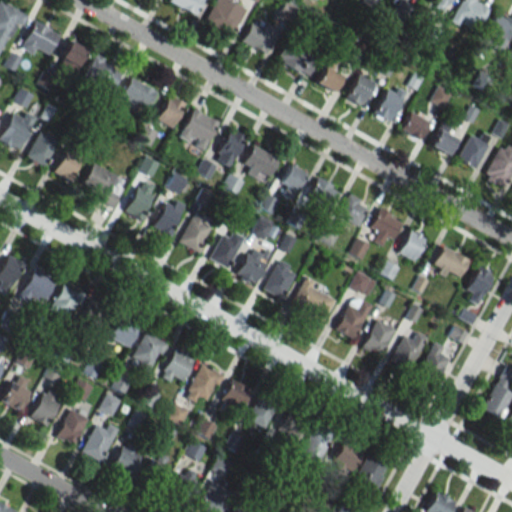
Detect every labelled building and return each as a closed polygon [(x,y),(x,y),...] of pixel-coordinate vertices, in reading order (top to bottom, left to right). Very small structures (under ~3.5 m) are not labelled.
[(200,0),(167,0),(187,16),(200,0)] [(225,0),(211,0),(202,23),(229,34),(241,7),(225,0)] [(439,10),(446,0),(434,0),(435,0),(431,5),(439,10)] [(458,0),(448,19),(475,32),(487,6),(474,0),(458,0)] [(0,58),(21,11),(0,2),(0,58)] [(511,23),(511,21),(493,11),(483,30),(495,36),(489,47),(497,51),(511,23)] [(17,47),(34,57),(37,51),(45,55),(56,34),(31,20),(17,47)] [(238,42),(262,52),(270,34),(245,23),(238,42)] [(436,31),(428,25),(419,36),(427,43),(436,31)] [(70,72),(83,49),(67,40),(54,63),(70,72)] [(305,78),(315,61),(283,41),(273,58),(305,78)] [(120,69),(92,53),(80,76),(107,91),(120,69)] [(312,81),(329,92),(339,76),(322,65),(312,81)] [(341,97),(357,106),(371,81),(355,72),(341,97)] [(152,90),(127,76),(115,99),(140,113),(152,90)] [(389,117),(403,92),(387,83),(372,108),(389,117)] [(447,92),(434,86),(427,99),(440,106),(447,92)] [(181,103),(165,94),(152,119),(168,128),(181,103)] [(215,122),(192,108),(175,135),(198,150),(215,122)] [(397,129),(417,138),(425,120),(406,111),(397,129)] [(8,112),(0,127),(0,143),(12,150),(31,118),(22,112),(18,118),(8,112)] [(427,145),(444,154),(456,132),(439,123),(427,145)] [(225,167),(241,137),(226,129),(210,159),(225,167)] [(487,139),(469,129),(454,158),(471,167),(487,139)] [(52,138),(33,131),(25,154),(44,161),(52,138)] [(501,185),(511,163),(511,149),(497,142),(481,175),(501,185)] [(258,169),(264,174),(275,160),(253,144),(236,166),(252,178),(258,169)] [(76,161),(59,153),(49,172),(66,180),(76,161)] [(193,171),(205,178),(211,165),(199,159),(193,171)] [(77,187),(111,204),(123,179),(89,162),(77,187)] [(302,172),(286,163),(275,182),(291,191),(302,172)] [(176,193),(182,177),(170,171),(163,188),(176,193)] [(219,185),(232,193),(239,181),(226,173),(219,185)] [(337,188),(313,176),(305,193),(328,205),(337,188)] [(120,210),(136,218),(151,187),(136,179),(120,210)] [(269,214),(276,199),(261,193),(254,207),(269,214)] [(355,226),(365,204),(344,194),(333,215),(355,226)] [(181,206),(166,196),(149,223),(165,233),(181,206)] [(383,247),(398,220),(376,207),(366,226),(374,230),(369,239),(383,247)] [(193,252),(210,223),(191,211),(174,240),(193,252)] [(261,240),(269,220),(256,214),(247,234),(261,240)] [(224,268),(239,239),(220,229),(205,258),(224,268)] [(422,237),(406,229),(394,252),(410,260),(422,237)] [(356,259),(364,245),(353,238),(345,252),(356,259)] [(453,281),(465,258),(439,244),(427,267),(453,281)] [(263,254),(242,247),(231,279),(252,286),(263,254)] [(0,256),(2,253),(21,263),(8,287),(0,282),(0,256)] [(259,290),(279,298),(292,267),(271,259),(259,290)] [(473,303),(490,273),(475,266),(459,295),(473,303)] [(36,306),(50,282),(29,270),(15,294),(36,306)] [(345,285),(363,295),(372,280),(354,270),(345,285)] [(286,303),(319,321),(332,297),(299,279),(286,303)] [(57,284),(75,294),(62,318),(43,308),(57,284)] [(367,305),(349,295),(331,329),(348,338),(367,305)] [(104,336),(123,347),(134,328),(115,317),(104,336)] [(390,328),(373,319),(358,346),(376,355),(390,328)] [(445,335),(457,342),(463,332),(451,325),(445,335)] [(140,331),(158,341),(145,365),(126,355),(140,331)] [(388,358),(407,367),(422,336),(413,332),(409,340),(398,336),(388,358)] [(416,369),(435,378),(448,351),(430,342),(416,369)] [(170,346),(189,356),(176,380),(157,370),(170,346)] [(196,362),(218,374),(213,385),(209,383),(202,397),(183,387),(196,362)] [(511,391),(503,387),(511,370),(501,365),(478,409),(497,418),(511,391)] [(0,401),(14,410),(30,384),(12,374),(0,392),(0,401)] [(107,386),(120,394),(127,382),(114,374),(107,386)] [(89,384),(75,378),(68,394),(82,400),(89,384)] [(226,378),(245,388),(232,412),(213,402),(226,378)] [(37,391),(55,401),(42,425),(24,415),(37,391)] [(116,399),(102,392),(94,408),(108,415),(116,399)] [(254,393),(273,403),(260,428),(241,418),(254,393)] [(184,409),(170,402),(163,417),(176,424),(184,409)] [(511,406),(503,421),(511,426),(511,406)] [(65,408),(83,418),(70,442),(51,432),(65,408)] [(302,422),(283,411),(272,430),(291,440),(302,422)] [(90,424),(109,434),(96,458),(77,448),(90,424)] [(172,432),(160,424),(151,437),(163,445),(172,432)] [(315,459),(327,441),(310,430),(298,448),(315,459)] [(202,447),(189,439),(181,453),(194,461),(202,447)] [(106,465),(125,477),(139,454),(120,442),(106,465)] [(357,452),(337,443),(327,466),(346,475),(357,452)] [(229,462),(216,455),(207,470),(221,477),(229,462)] [(384,465),(362,455),(349,485),(370,494),(384,465)] [(158,488),(168,468),(147,458),(137,479),(158,488)] [(198,476),(180,466),(167,491),(186,501),(198,476)] [(215,511),(228,493),(209,481),(193,506),(201,511),(215,511)] [(444,511),(451,500),(431,490),(420,511),(444,511)]
